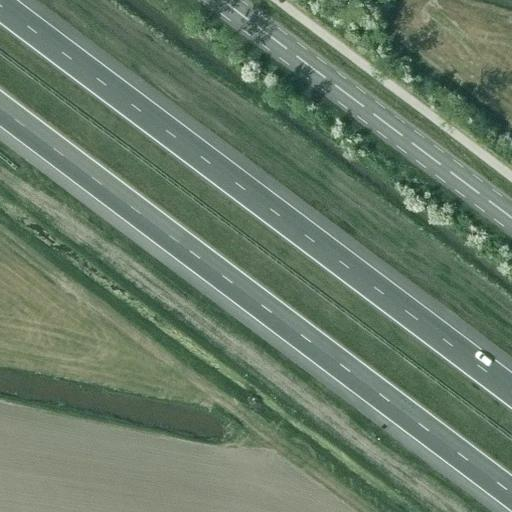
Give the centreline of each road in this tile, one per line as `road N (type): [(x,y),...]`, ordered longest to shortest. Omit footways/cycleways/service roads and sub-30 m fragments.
road 1 (motorway): [(511,397),(0,12)]
road 2 (motorway): [(0,116),(511,501)]
road 3 (track): [(0,226),(371,511)]
road 4 (tertiary): [(511,220),(218,0)]
